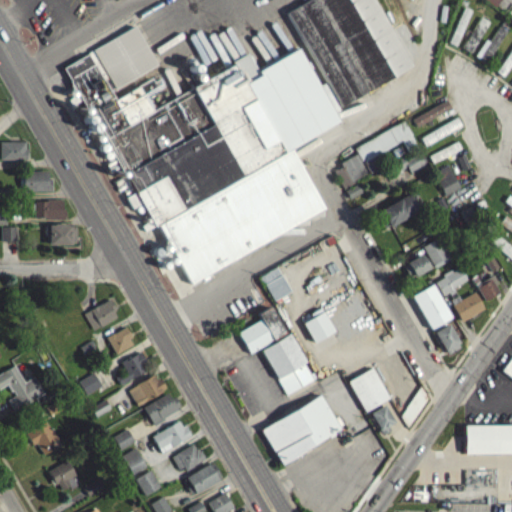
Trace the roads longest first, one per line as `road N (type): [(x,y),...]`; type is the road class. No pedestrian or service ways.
road 1 (primary): [(286,511),(0,19)]
road 2 (primary): [(0,62),(263,511)]
road 3 (residential): [(0,269),(124,267),(395,100)]
road 4 (residential): [(449,398),(311,153)]
road 5 (primary): [(511,309),(369,511)]
